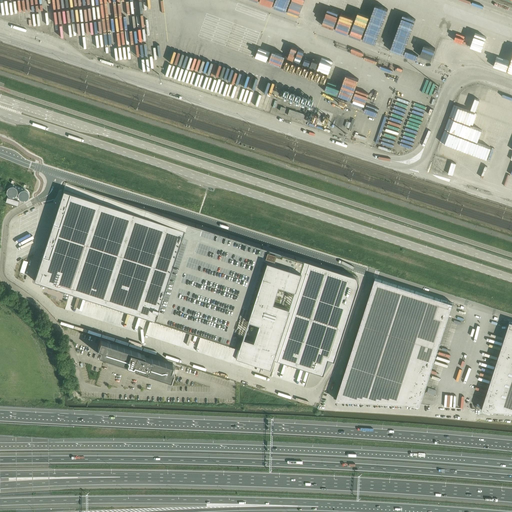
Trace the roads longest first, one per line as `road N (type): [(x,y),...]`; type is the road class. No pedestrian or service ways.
road 1 (secondary): [(0,111),(511,278)]
road 2 (secondary): [(511,263),(0,99)]
road 3 (motorway): [(511,446),(0,415)]
road 4 (motorway): [(511,477),(272,460),(0,460)]
road 5 (motorway): [(511,465),(275,450),(0,447)]
road 6 (unknown): [(76,318),(58,191),(262,262),(251,327),(161,295)]
road 7 (motorway): [(175,476),(511,496)]
road 8 (unclassified): [(46,181),(74,178),(367,271)]
road 9 (motorway): [(0,502),(317,504)]
road 10 (unclassified): [(76,365),(58,327),(0,268),(6,219),(35,200),(46,181)]
road 11 (motorway): [(0,485),(175,476)]
road 12 (motorway): [(0,475),(175,476)]
road 13 (motorway): [(162,511),(317,504)]
road 14 (motorway): [(317,504),(441,511)]
